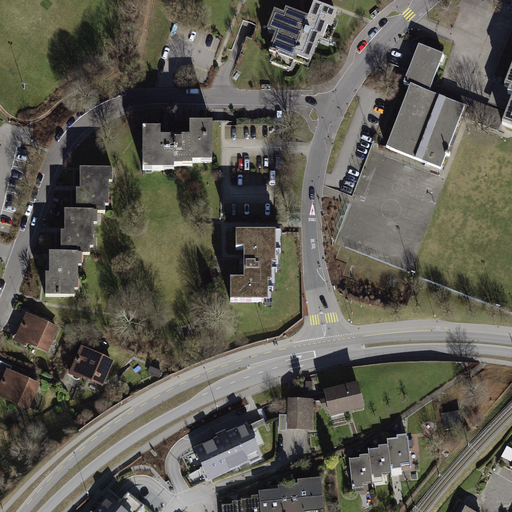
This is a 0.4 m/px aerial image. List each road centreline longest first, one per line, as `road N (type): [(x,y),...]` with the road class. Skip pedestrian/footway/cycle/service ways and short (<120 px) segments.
road 1 (residential): [(3,309),(61,154),(78,131),(106,113),(168,96),(330,98)]
road 2 (secondary): [(334,346),(284,352),(175,391),(85,450),(23,511)]
road 3 (secondary): [(45,511),(141,432),(239,380),(334,346)]
road 4 (residential): [(334,346),(317,289),(308,206),(310,163),(330,98)]
road 5 (track): [(0,107),(34,121),(131,71),(157,0)]
road 6 (secondary): [(511,345),(334,346)]
road 7 (residential): [(285,419),(278,463),(187,495),(173,511)]
road 8 (residential): [(330,98),(387,28),(422,0)]
